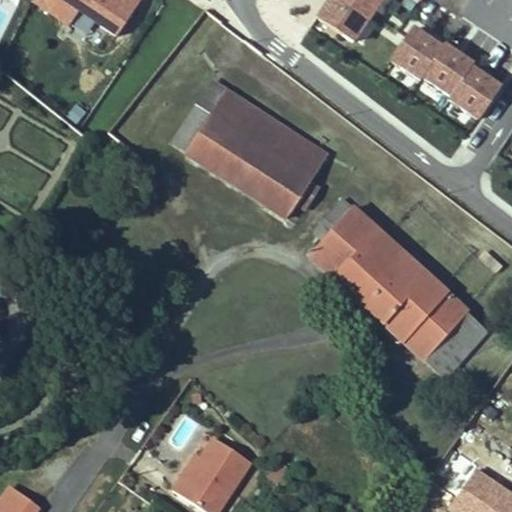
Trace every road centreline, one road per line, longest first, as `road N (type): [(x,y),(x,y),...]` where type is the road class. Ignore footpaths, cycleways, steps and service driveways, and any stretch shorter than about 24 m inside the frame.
road 1 (unknown): [(62,511),(140,401),(222,242)]
road 2 (residential): [(248,0),(277,49),(455,178)]
